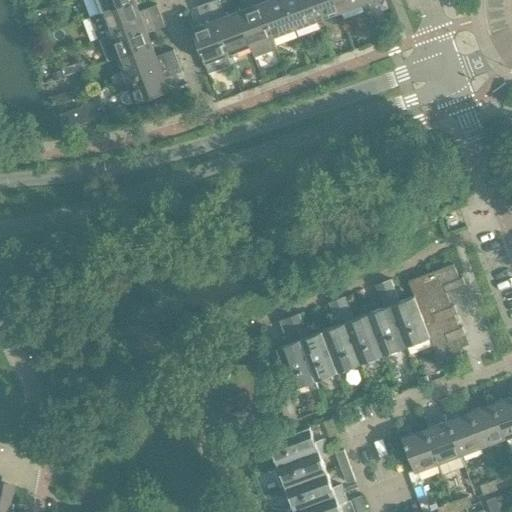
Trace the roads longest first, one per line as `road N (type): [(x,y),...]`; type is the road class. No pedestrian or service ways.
road 1 (residential): [(0,230),(76,214),(458,85)]
road 2 (residential): [(450,62),(170,157),(0,182)]
road 3 (residential): [(376,511),(349,429),(511,363)]
road 4 (residential): [(511,222),(458,85)]
